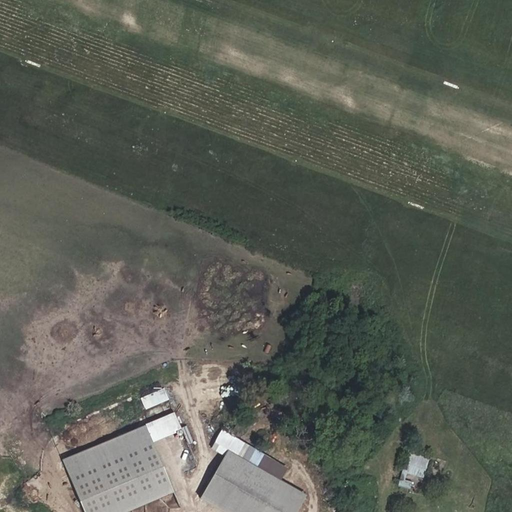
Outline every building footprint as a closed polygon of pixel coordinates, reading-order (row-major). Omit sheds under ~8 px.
[(168,388),(144,397),(148,406),(171,397),(168,388)] [(142,408),(148,406),(144,397),(139,399),(142,408)] [(178,413),(65,461),(84,511),(129,511),(173,493),(154,444),(185,433),(178,413)] [(184,429),(190,445),(196,443),(189,426),(184,428),(184,429)] [(298,511),(308,495),(230,450),(201,497),(224,511),(298,511)] [(425,477),(428,457),(408,454),(405,473),(425,477)]
